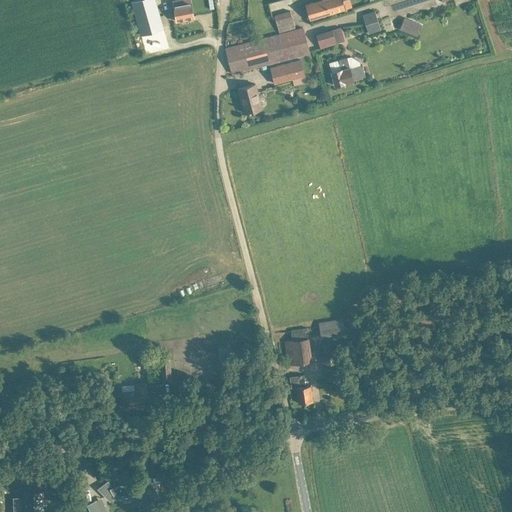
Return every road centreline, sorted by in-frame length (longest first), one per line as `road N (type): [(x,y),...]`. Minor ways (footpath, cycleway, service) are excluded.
road 1 (unclassified): [(290,429),(239,233),(221,126),(220,36)]
road 2 (unclassified): [(0,456),(290,429)]
road 3 (unclassified): [(290,429),(511,398)]
